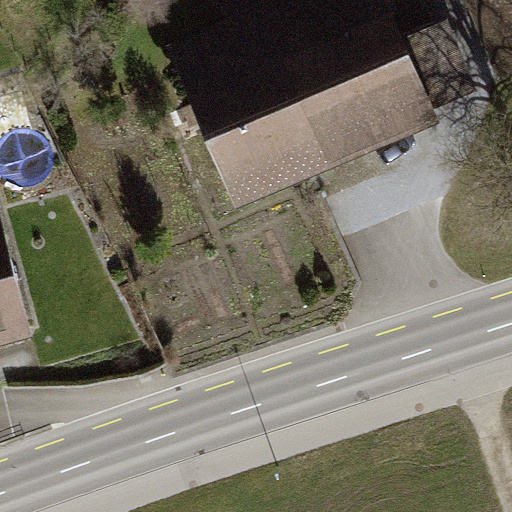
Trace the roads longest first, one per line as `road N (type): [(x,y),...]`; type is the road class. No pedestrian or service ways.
road 1 (secondary): [(511,321),(0,493)]
road 2 (track): [(440,0),(468,71),(469,126),(405,253),(430,347)]
road 3 (track): [(458,338),(511,488)]
